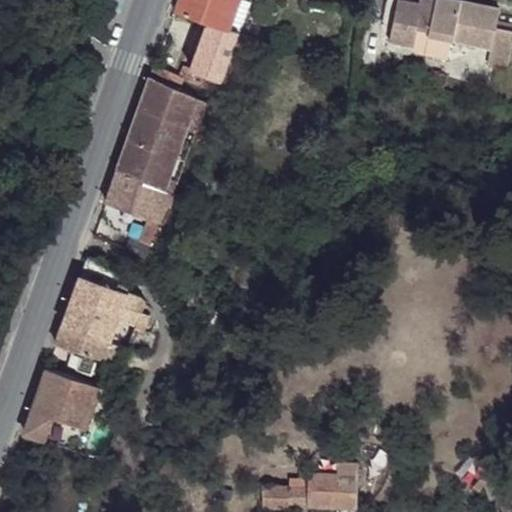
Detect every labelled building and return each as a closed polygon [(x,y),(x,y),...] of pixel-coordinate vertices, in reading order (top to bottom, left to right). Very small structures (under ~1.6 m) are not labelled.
[(178,0),(177,5),(242,27),(245,17),(234,13),(238,0),(178,0)] [(423,8),(418,32),(429,37),(438,1),(431,0),(421,0),(420,7),(423,8)] [(438,0),(438,1),(429,37),(454,44),(493,52),(498,29),(502,14),(451,0),(438,0)] [(398,2),(393,25),(418,32),(423,8),(420,7),(398,2)] [(254,33),(199,15),(191,40),(184,64),(217,77),(235,83),(254,33)] [(393,25),(390,43),(414,49),(418,32),(393,25)] [(511,32),(498,29),(493,52),(490,65),(511,70),(511,32)] [(429,37),(427,46),(452,53),(454,44),(429,37)] [(184,64),(179,64),(179,77),(214,89),(217,77),(184,64)] [(177,87),(151,77),(147,90),(120,168),(167,187),(194,98),(177,87)] [(167,187),(120,168),(116,181),(110,201),(162,221),(177,190),(167,187)] [(130,235),(125,248),(145,263),(152,244),(130,235)] [(124,278),(88,254),(85,266),(83,274),(121,289),(124,278)] [(121,289),(83,274),(74,300),(65,324),(106,339),(121,289)] [(144,300),(121,289),(106,339),(126,346),(133,328),(144,330),(149,315),(140,310),(144,300)] [(106,339),(65,324),(61,332),(57,341),(107,365),(119,366),(126,346),(106,339)] [(100,387),(48,369),(38,398),(28,429),(77,447),(100,387)] [(125,396),(100,387),(77,447),(105,451),(125,396)] [(305,484),(261,485),(261,500),(353,502),(353,459),(335,458),(334,470),(304,469),(305,484)]
